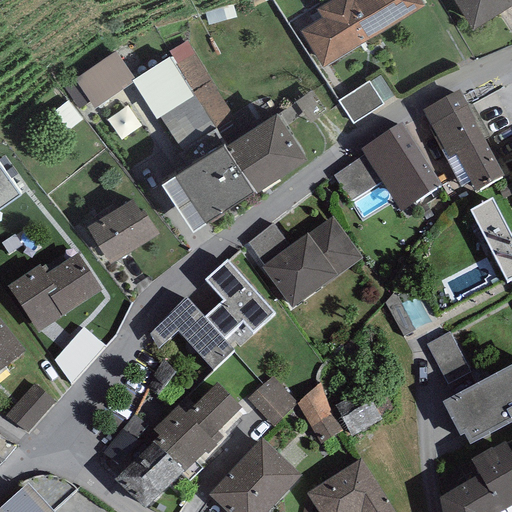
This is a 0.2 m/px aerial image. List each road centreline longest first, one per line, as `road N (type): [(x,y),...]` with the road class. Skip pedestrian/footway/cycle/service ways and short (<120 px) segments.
road 1 (residential): [(511,57),(404,111),(176,282),(53,439)]
road 2 (unknown): [(431,511),(419,369),(394,302)]
